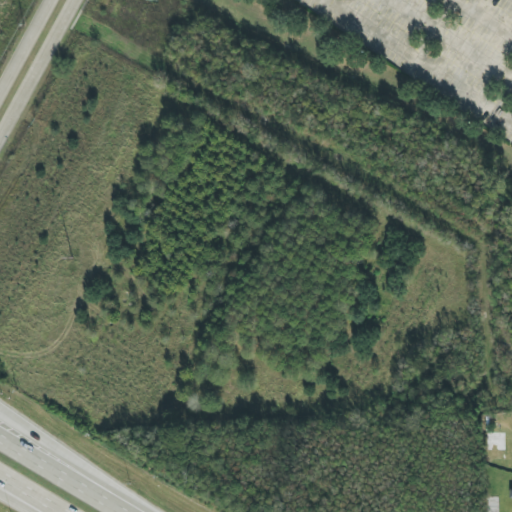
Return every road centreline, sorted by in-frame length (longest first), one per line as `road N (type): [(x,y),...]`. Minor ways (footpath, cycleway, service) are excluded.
road 1 (primary): [(151,511),(13,422)]
road 2 (residential): [(0,128),(72,0)]
road 3 (primary): [(121,511),(0,438)]
